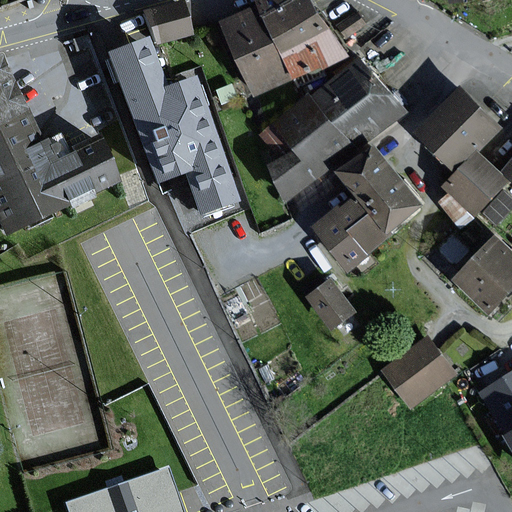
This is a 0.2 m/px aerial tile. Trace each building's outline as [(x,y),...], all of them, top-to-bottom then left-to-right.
[(256,0),(258,5),(295,81),(352,57),(338,36),(324,15),(313,0),(256,0)] [(193,32),(185,4),(147,14),(154,42),(193,32)] [(223,20),(256,96),(295,81),(258,5),(223,20)] [(155,60),(148,41),(115,53),(161,179),(189,169),(203,209),(239,196),(196,77),(166,88),(155,60)] [(405,113),(363,61),(316,98),(311,93),(263,132),(285,159),(272,170),(297,200),(405,113)] [(35,144),(0,64),(0,228),(4,238),(63,213),(61,209),(121,180),(100,140),(68,153),(57,134),(35,144)] [(497,125),(463,90),(420,131),(453,166),(497,125)] [(427,209),(377,148),(341,177),(360,199),(344,213),(340,208),(314,229),(350,273),(427,209)] [(510,183),(480,155),(447,191),(477,219),(510,183)] [(511,296),(511,252),(499,239),(458,278),(493,314),(511,296)] [(356,316),(332,281),(309,297),(333,331),(356,316)] [(455,375),(426,336),(383,368),(412,407),(455,375)] [(511,370),(478,391),(511,446),(511,370)] [(185,511),(169,465),(61,503),(64,511),(185,511)]
